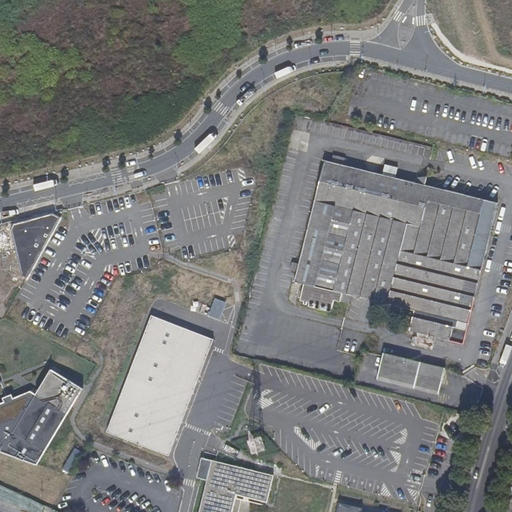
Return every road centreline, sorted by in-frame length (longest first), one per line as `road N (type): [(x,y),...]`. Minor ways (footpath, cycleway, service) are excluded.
road 1 (unclassified): [(0,205),(172,158),(267,68),(335,48),(399,55)]
road 2 (unknown): [(186,506),(91,476),(81,496),(103,511)]
road 3 (unclassified): [(511,378),(469,511)]
